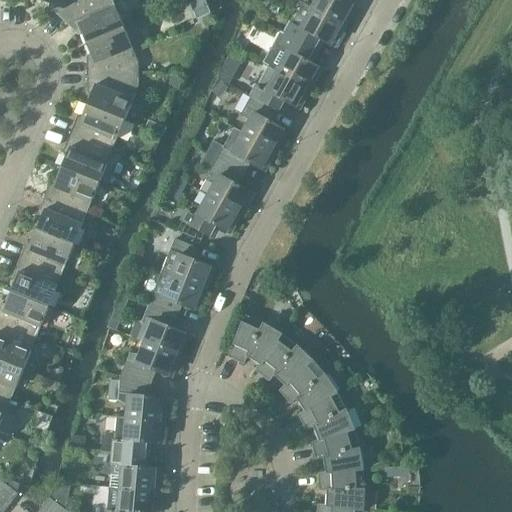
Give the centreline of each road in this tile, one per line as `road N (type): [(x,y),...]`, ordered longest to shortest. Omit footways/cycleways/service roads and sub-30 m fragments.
road 1 (residential): [(194,390),(247,257),(386,0)]
road 2 (residential): [(0,43),(35,49),(46,69),(0,195)]
road 3 (residential): [(282,511),(280,459),(264,426),(233,400),(194,390)]
road 4 (residential): [(186,511),(194,390)]
